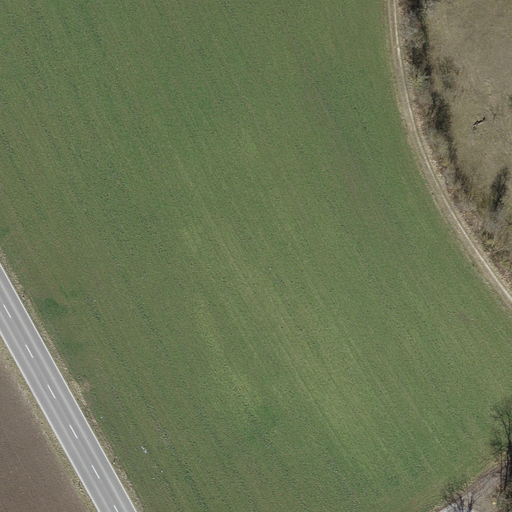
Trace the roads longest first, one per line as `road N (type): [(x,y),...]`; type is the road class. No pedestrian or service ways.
road 1 (track): [(511,289),(449,214),(414,141),(396,61),(396,0)]
road 2 (primary): [(120,511),(0,293)]
